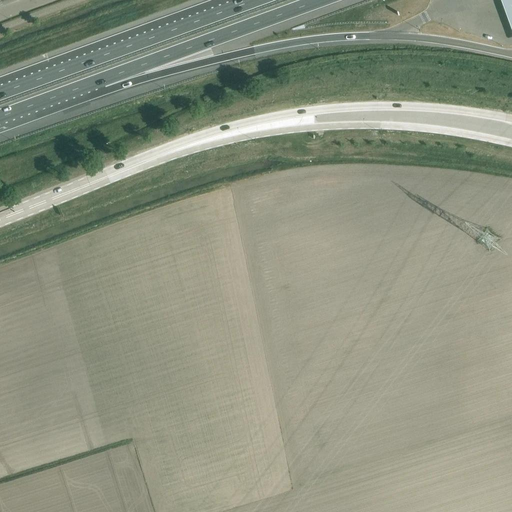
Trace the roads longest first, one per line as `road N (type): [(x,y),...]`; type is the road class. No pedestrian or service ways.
road 1 (secondary): [(511,120),(441,107),(298,112),(220,129),(158,154)]
road 2 (secondary): [(158,154),(304,126),(438,127),(511,142)]
road 3 (motorway): [(99,80),(316,40),(395,36)]
road 4 (motorway): [(253,0),(0,92)]
road 5 (motorway): [(99,80),(320,0)]
road 6 (secondary): [(0,217),(158,154)]
